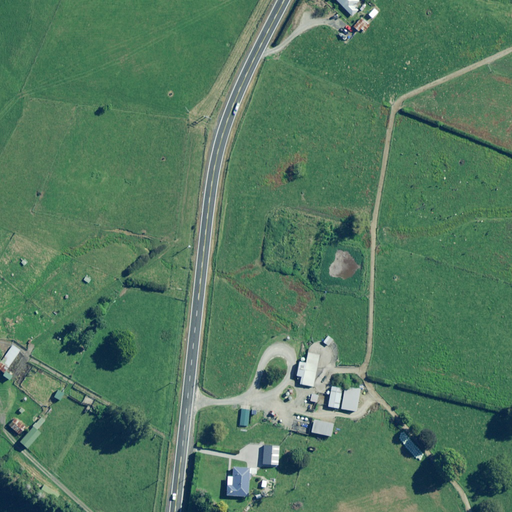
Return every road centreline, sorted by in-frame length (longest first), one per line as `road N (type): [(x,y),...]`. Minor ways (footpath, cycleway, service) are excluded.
road 1 (primary): [(174,511),(218,130),(284,0)]
road 2 (track): [(474,511),(376,389),(319,378),(186,395)]
